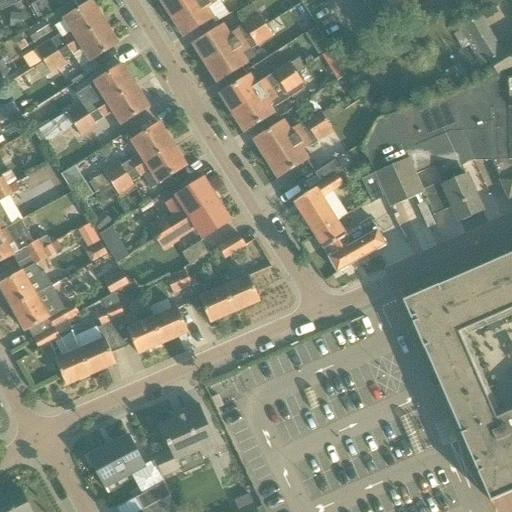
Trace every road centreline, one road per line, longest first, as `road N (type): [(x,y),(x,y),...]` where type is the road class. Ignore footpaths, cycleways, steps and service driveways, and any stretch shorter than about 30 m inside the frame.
road 1 (residential): [(324,314),(130,0)]
road 2 (residential): [(36,441),(324,314)]
road 3 (residential): [(324,314),(511,229)]
